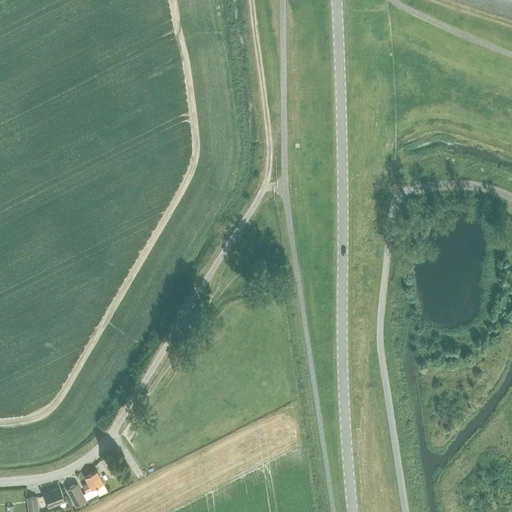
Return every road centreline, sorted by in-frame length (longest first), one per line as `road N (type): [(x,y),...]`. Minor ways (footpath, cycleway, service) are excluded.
road 1 (tertiary): [(335,0),(353,511)]
road 2 (unclassified): [(0,483),(57,477),(94,460),(261,192),(283,186)]
road 3 (unclassified): [(405,511),(379,334),(394,204),(408,191),(460,184),(511,198)]
road 4 (unknown): [(372,202),(354,55),(361,0)]
road 5 (track): [(265,188),(268,140),(250,0)]
